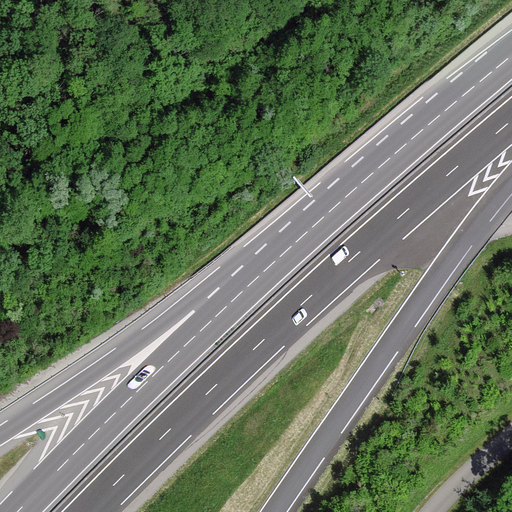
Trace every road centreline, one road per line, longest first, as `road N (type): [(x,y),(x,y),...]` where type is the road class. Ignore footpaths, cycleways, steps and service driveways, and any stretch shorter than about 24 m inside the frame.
road 1 (trunk): [(94,511),(330,284),(511,125)]
road 2 (trunk): [(413,135),(269,262),(13,511)]
road 3 (trunk): [(413,135),(115,363),(0,440)]
road 4 (trunk): [(277,511),(511,183)]
road 5 (trunk): [(511,55),(413,135)]
